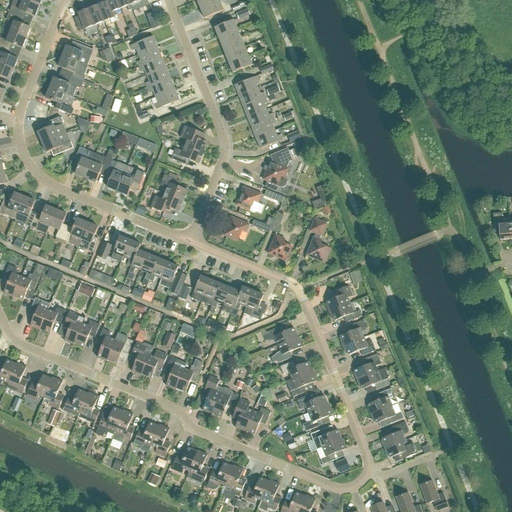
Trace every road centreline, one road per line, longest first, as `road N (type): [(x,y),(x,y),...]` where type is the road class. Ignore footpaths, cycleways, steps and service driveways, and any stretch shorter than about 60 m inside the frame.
road 1 (residential): [(368,473),(342,487),(194,427),(179,410),(23,345),(0,315)]
road 2 (residential): [(190,241),(52,185),(24,152),(23,108),(65,0)]
road 3 (residential): [(368,473),(299,291),(190,241)]
road 4 (residential): [(190,241),(225,152),(168,0)]
